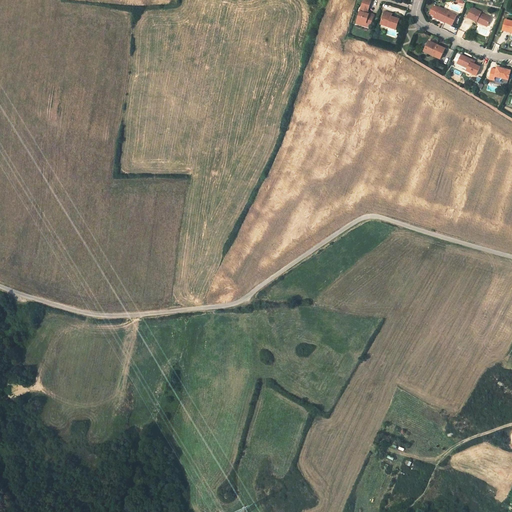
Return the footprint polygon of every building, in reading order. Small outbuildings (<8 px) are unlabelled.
[(368,2),(360,0),(354,22),(358,24),(359,21),(368,24),(371,13),(366,12),(366,13),(364,13),(365,12),(368,2)] [(436,23),(444,27),(448,17),(441,14),(441,13),(430,8),(425,19),(436,24),(436,23)] [(473,13),(464,9),(460,18),(469,22),(472,23),(471,24),(475,25),(477,23),(480,24),(483,18),(473,14),(473,13)] [(390,13),(382,10),(379,21),(386,24),(385,26),(394,28),(397,18),(389,15),(390,13)] [(511,24),(498,20),(494,32),(511,37),(511,24)] [(426,50),(427,50),(429,54),(441,59),(446,50),(429,42),(426,50)] [(476,76),(480,68),(475,66),(474,65),(470,62),(471,60),(461,55),(457,63),(463,66),(462,69),(476,76)] [(498,70),(493,70),(491,80),(496,81),(496,78),(509,80),(511,71),(498,68),(498,70)]
